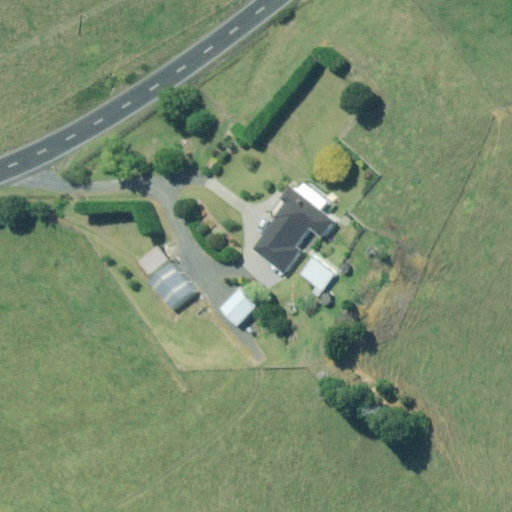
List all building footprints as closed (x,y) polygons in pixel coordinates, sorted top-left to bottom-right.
[(306,193),(329,212),(337,202),(313,184),(306,193)] [(329,212),(306,193),(298,187),(289,199),(295,204),(259,251),(290,275),(308,251),(304,248),(318,229),(330,239),(343,223),(329,212)] [(178,260),(168,246),(147,262),(157,276),(178,260)] [(345,274),(323,256),(308,275),(324,287),(320,292),(326,297),(345,274)] [(201,292),(184,270),(161,288),(177,310),(201,292)] [(267,307),(251,289),(228,309),(244,327),(267,307)]
